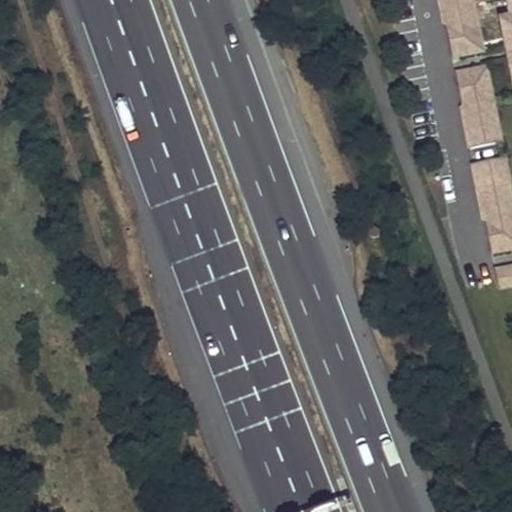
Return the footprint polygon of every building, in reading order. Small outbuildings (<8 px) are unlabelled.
[(470,0),(440,0),(451,56),(481,50),(470,0)] [(511,21),(511,17),(501,19),(506,45),(510,44),(511,43),(511,21)] [(484,69),(455,75),(469,149),(499,143),(484,69)] [(511,210),(502,158),(472,164),(489,252),(511,247),(511,210)] [(511,268),(493,272),(496,288),(511,284),(511,268)]
